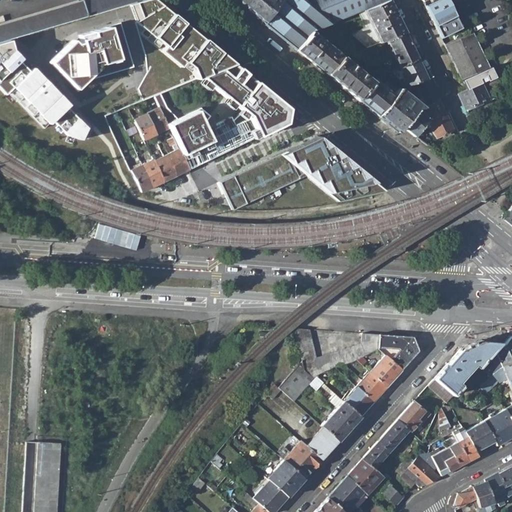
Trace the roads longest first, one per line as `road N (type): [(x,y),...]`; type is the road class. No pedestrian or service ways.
road 1 (tertiary): [(458,289),(0,259)]
road 2 (tertiary): [(0,278),(455,312)]
road 3 (residential): [(294,511),(443,339),(455,312)]
road 4 (secondary): [(511,246),(333,112)]
road 5 (residential): [(151,203),(333,112)]
road 6 (secondary): [(198,0),(333,112)]
road 7 (secondary): [(333,112),(459,229)]
road 8 (residential): [(401,0),(458,125)]
